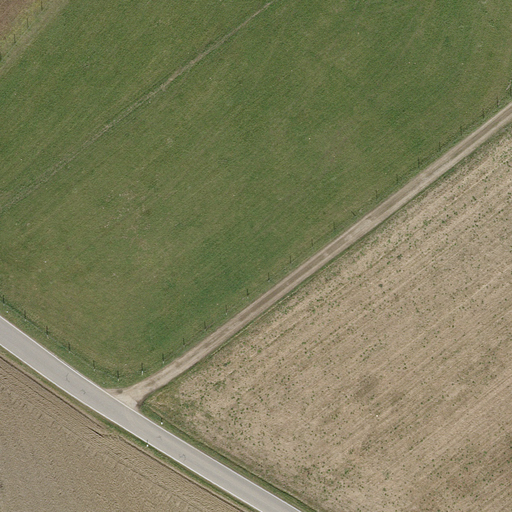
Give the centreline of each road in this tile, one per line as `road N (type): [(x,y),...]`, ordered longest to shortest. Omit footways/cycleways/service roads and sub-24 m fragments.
road 1 (track): [(119,409),(511,101)]
road 2 (tertiary): [(0,325),(119,409),(291,511)]
